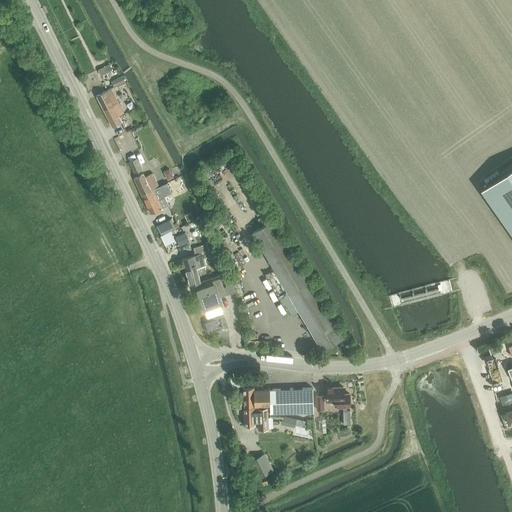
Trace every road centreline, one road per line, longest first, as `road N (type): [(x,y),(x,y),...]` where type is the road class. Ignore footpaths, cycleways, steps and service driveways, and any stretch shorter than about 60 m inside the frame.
road 1 (tertiary): [(197,374),(178,311),(29,0)]
road 2 (tertiary): [(197,374),(241,360),(393,362),(465,336)]
road 3 (tertiary): [(222,511),(197,374)]
